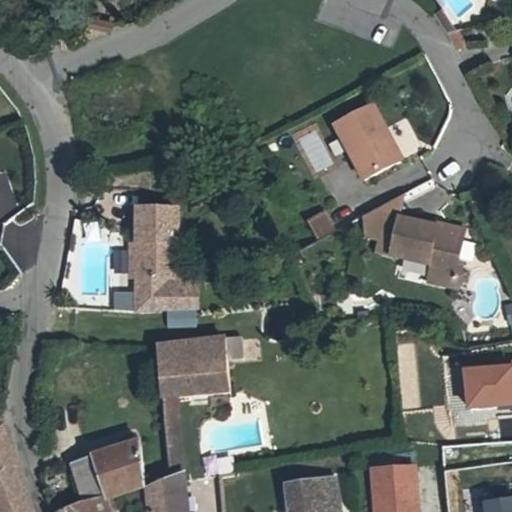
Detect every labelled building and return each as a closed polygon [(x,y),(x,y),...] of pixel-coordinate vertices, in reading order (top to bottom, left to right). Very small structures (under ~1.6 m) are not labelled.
[(442,20),(449,31),(459,28),(444,8),(436,13),(442,20)] [(459,28),(449,31),(457,46),(469,45),(460,28),(459,28)] [(371,104),(334,124),(362,179),(400,159),(371,104)] [(313,172),(330,165),(318,130),(300,137),(313,172)] [(196,274),(176,274),(177,207),(138,206),(137,240),(136,275),(136,296),(195,297),(196,274)] [(362,209),(363,238),(383,238),(383,209),(362,209)] [(307,222),(317,240),(334,230),(325,212),(307,222)] [(433,231),(434,225),(397,219),(391,256),(432,263),(429,281),(457,286),(461,263),(457,262),(463,227),(443,224),(442,226),(441,231),(433,231)] [(110,309),(128,310),(129,291),(111,291),(110,309)] [(136,296),(135,307),(195,308),(195,297),(136,296)] [(159,349),(165,402),(181,400),(232,392),(225,340),(159,349)] [(511,364),(463,370),(467,409),(511,404),(511,364)] [(165,406),(174,476),(188,475),(181,400),(165,402),(165,406)] [(83,506),(112,493),(147,477),(147,453),(158,451),(158,437),(162,436),(162,430),(145,432),(144,429),(73,468),(83,506)] [(30,511),(3,431),(0,432),(0,511),(30,511)] [(374,470),(376,511),(417,511),(415,468),(374,470)] [(190,511),(188,475),(174,476),(149,478),(150,511),(190,511)] [(353,511),(352,497),(340,498),(338,483),(289,489),(292,511),(353,511)] [(112,493),(83,506),(66,511),(109,511),(116,509),(112,493)] [(511,511),(511,497),(484,501),(485,511),(511,511)]
